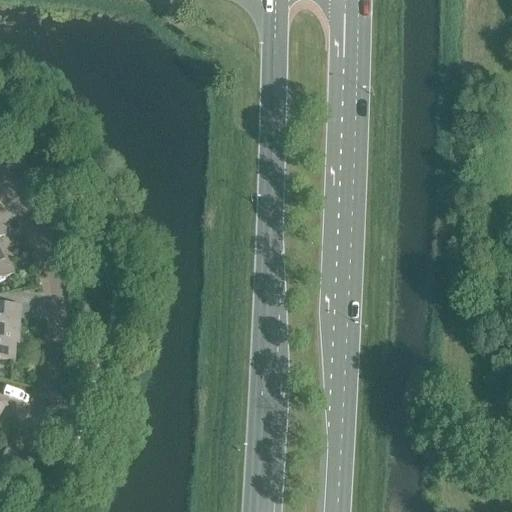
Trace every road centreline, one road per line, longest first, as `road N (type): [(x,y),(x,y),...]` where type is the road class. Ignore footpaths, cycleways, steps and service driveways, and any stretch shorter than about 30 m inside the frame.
road 1 (secondary): [(275,0),(252,511)]
road 2 (secondary): [(338,511),(357,0)]
road 3 (residential): [(0,478),(20,457),(51,390),(57,307),(38,242),(0,185)]
